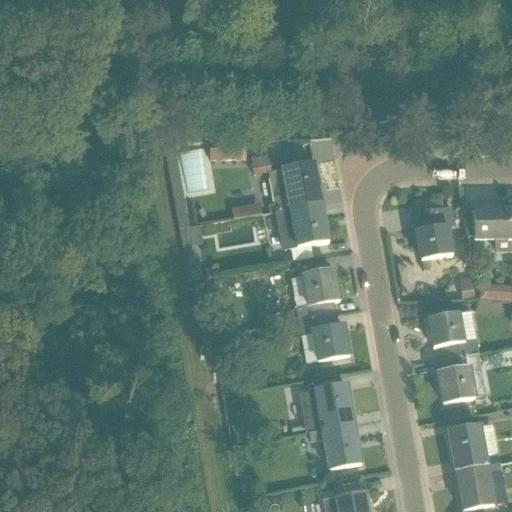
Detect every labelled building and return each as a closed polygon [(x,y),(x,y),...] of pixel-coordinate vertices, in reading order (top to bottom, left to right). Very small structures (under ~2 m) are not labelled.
[(202,193),(221,187),(206,137),(187,143),(202,193)] [(266,174),(273,211),(324,201),(317,164),(266,174)] [(281,255),(332,246),(324,201),(273,211),(281,255)] [(268,203),(241,210),(245,225),(272,218),(268,203)] [(421,262),(457,255),(449,209),(413,216),(421,262)] [(511,242),(511,212),(475,213),(475,243),(511,242)] [(254,264),(273,265),(274,252),(255,251),(254,264)] [(307,310),(345,304),(339,272),(302,278),(307,310)] [(471,300),(484,300),(484,278),(471,278),(471,300)] [(511,287),(491,286),(490,301),(511,302),(511,287)] [(430,349),(468,343),(464,316),(426,322),(430,349)] [(319,364),(355,356),(348,328),(313,336),(319,364)] [(443,411),(480,405),(474,368),(437,375),(443,411)] [(314,392),(322,433),(359,426),(351,386),(314,392)] [(330,474),(366,468),(359,426),(322,433),(330,474)] [(446,434),(453,475),(489,468),(481,427),(446,434)] [(459,511),(483,511),(497,510),(489,468),(453,475),(459,511)] [(336,511),(372,511),(370,494),(335,499),(336,511)]
